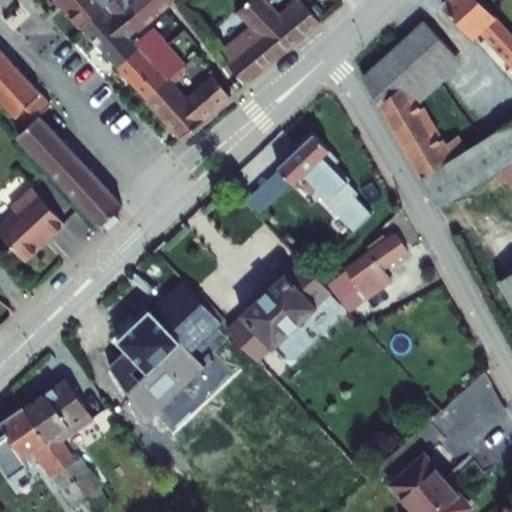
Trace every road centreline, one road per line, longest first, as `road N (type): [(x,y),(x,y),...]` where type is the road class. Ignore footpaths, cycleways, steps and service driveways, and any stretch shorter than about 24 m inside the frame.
road 1 (tertiary): [(331,54),(0,365)]
road 2 (residential): [(331,54),(511,374)]
